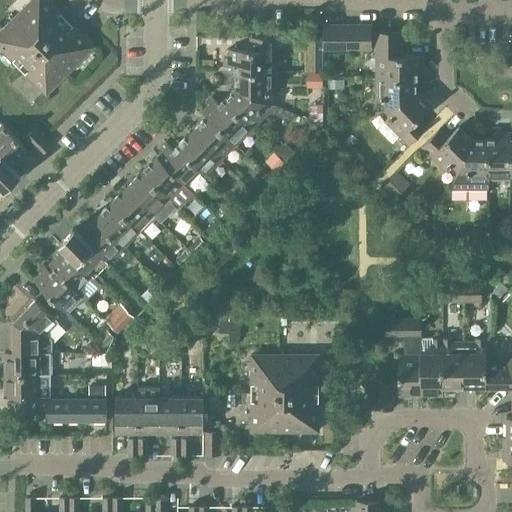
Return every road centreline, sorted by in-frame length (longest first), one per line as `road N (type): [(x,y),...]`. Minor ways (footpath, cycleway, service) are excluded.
road 1 (residential): [(0,467),(371,479)]
road 2 (residential): [(0,248),(155,91),(158,2)]
road 3 (residential): [(444,14),(420,1),(158,2)]
road 4 (residential): [(487,511),(489,487),(467,423),(383,420),(370,440)]
